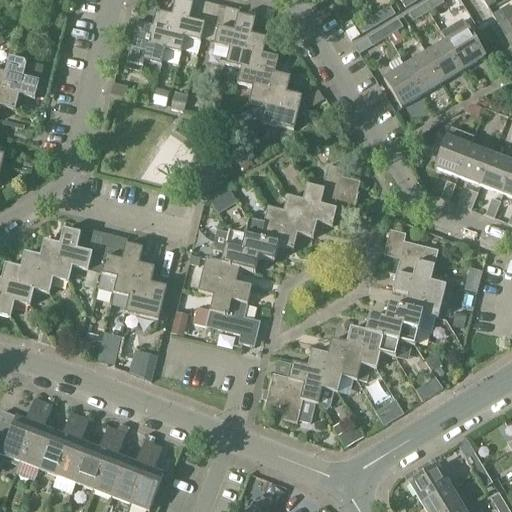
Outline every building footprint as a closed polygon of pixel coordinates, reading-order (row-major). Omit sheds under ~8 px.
[(176,1),(172,18),(174,18),(170,35),(184,40),(178,67),(182,53),(197,56),(205,27),(200,26),(206,3),(194,0),(193,5),(176,1)] [(421,0),(420,0),(404,0),(401,2),(406,10),(421,0)] [(433,0),(424,6),(429,14),(444,5),(441,0),(433,0)] [(495,0),(483,0),(489,9),(498,3),(495,0)] [(218,6),(206,3),(200,26),(205,27),(197,56),(198,56),(202,40),(215,43),(214,47),(229,51),(230,50),(246,54),(250,37),(251,38),(256,20),(239,16),(240,11),(229,9),(224,31),(212,28),(218,6)] [(229,9),(218,6),(212,28),(224,31),(229,9)] [(429,14),(424,6),(409,15),(414,23),(429,14)] [(508,22),(511,19),(511,11),(509,6),(501,11),(494,16),(501,27),(508,22)] [(375,18),(380,26),(395,16),(391,9),(390,8),(375,18)] [(156,14),(152,29),(154,30),(149,47),(166,50),(165,51),(162,64),(178,67),(184,40),(170,35),(174,18),(172,18),(156,14)] [(365,35),(380,26),(375,18),(360,27),(365,35)] [(354,28),(351,22),(344,26),(347,32),(354,28)] [(384,31),(389,39),(398,33),(404,29),(399,22),(384,31)] [(485,59),(467,29),(463,22),(441,35),(446,42),(464,71),(485,59)] [(511,27),(508,22),(501,27),(508,39),(511,35),(511,27)] [(145,63),(161,67),(162,64),(165,51),(166,50),(149,47),(154,30),(152,29),(142,27),(136,26),(128,59),(125,70),(142,74),(145,63)] [(347,32),(346,32),(351,41),(359,36),(354,28),(347,32)] [(373,48),(389,39),(384,31),(368,40),(373,48)] [(393,45),(402,40),(398,33),(389,39),(393,45)] [(230,50),(229,51),(225,66),(241,70),(242,69),(258,73),(262,56),(263,56),(267,41),(251,38),(250,37),(246,54),(230,50)] [(446,42),(426,54),(444,84),(464,71),(446,42)] [(444,84),(426,54),(405,66),(423,96),(444,84)] [(242,69),(241,70),(237,86),(252,90),(253,88),(270,92),(274,77),(274,76),(279,60),(263,56),(262,56),(258,73),(242,69)] [(9,59),(5,75),(6,75),(2,91),(18,96),(33,100),(42,68),(9,59)] [(390,65),(395,73),(384,79),(402,109),(423,96),(405,66),(404,67),(400,60),(390,65)] [(0,73),(0,107),(14,112),(18,96),(2,91),(6,75),(5,75),(0,73)] [(253,88),(252,90),(248,105),(265,109),(265,108),(281,113),(285,95),(286,95),(290,80),(274,76),(274,77),(270,92),(253,88)] [(115,88),(113,97),(124,100),(126,91),(115,88)] [(167,109),(170,93),(155,90),(152,106),(167,109)] [(175,95),(171,111),(185,113),(188,97),(175,95)] [(265,108),(265,109),(261,125),(294,133),(302,99),(286,95),(285,95),(281,113),(265,108)] [(224,99),(215,104),(220,113),(229,108),(224,99)] [(206,119),(209,105),(200,103),(197,118),(206,119)] [(464,113),(482,120),(486,111),(473,107),(464,113)] [(237,138),(227,120),(217,126),(227,144),(237,138)] [(435,169),(459,179),(471,146),(474,139),(450,129),(448,137),(447,139),(438,136),(430,155),(439,159),(435,169)] [(471,146),(459,179),(480,187),(493,155),(488,153),(471,146)] [(511,162),(493,155),(480,187),(504,196),(511,175),(511,162)] [(239,165),(239,166),(244,174),(260,164),(255,156),(239,165)] [(329,167),(323,191),(324,191),(321,208),(336,212),(353,216),(361,183),(343,179),(344,171),(329,167)] [(447,182),(440,199),(450,203),(456,185),(447,182)] [(307,187),(303,202),(304,203),(300,220),(317,224),(317,225),(332,228),(336,212),(321,208),(324,191),(323,191),(307,187)] [(469,190),(463,207),(471,210),(478,193),(469,190)] [(288,199),(284,215),(285,216),(281,232),(298,236),(313,239),(317,225),(317,224),(300,220),(304,203),(303,202),(288,199)] [(492,199),(485,216),(494,220),(501,203),(492,199)] [(268,211),(264,226),(266,227),(261,243),(278,247),(277,248),(294,251),(298,236),(281,232),(285,216),(284,215),(268,211)] [(249,222),(245,238),(246,238),(242,254),(259,258),(259,259),(275,263),(277,248),(278,247),(261,243),(266,227),(264,226),(249,222)] [(81,229),(80,235),(76,252),(87,255),(92,232),(81,229)] [(63,231),(59,246),(60,246),(56,264),(72,268),(72,269),(87,273),(101,276),(106,259),(98,258),(104,235),(92,232),(87,255),(76,252),(80,235),(63,231)] [(418,265),(434,269),(439,251),(405,243),(407,235),(391,231),(385,256),(402,260),(398,276),(415,279),(418,265)] [(246,238),(245,238),(230,234),(229,235),(217,233),(213,252),(225,254),(222,265),(222,266),(239,270),(239,271),(255,275),(259,259),(259,258),(242,254),(246,238)] [(106,259),(101,276),(98,292),(114,296),(118,280),(118,279),(133,283),(137,266),(138,267),(138,265),(142,250),(125,246),(122,263),(110,260),(116,238),(104,235),(98,258),(106,259)] [(127,240),(116,238),(110,260),(122,263),(125,246),(127,240)] [(43,242),(39,258),(41,259),(36,276),(52,280),(68,284),(72,269),(72,268),(56,264),(60,246),(59,246),(43,242)] [(24,254),(20,269),(21,270),(17,287),(33,291),(33,292),(49,296),(52,280),(36,276),(41,259),(39,258),(24,254)] [(192,258),(190,267),(199,270),(202,261),(192,258)] [(222,266),(222,265),(207,261),(199,294),(214,298),(216,299),(219,282),(236,286),(236,284),(239,271),(239,270),(222,266)] [(118,279),(118,280),(114,296),(128,299),(129,298),(145,302),(149,285),(150,286),(151,285),(155,270),(138,265),(138,267),(137,266),(133,283),(118,279)] [(415,279),(398,276),(394,291),(410,295),(426,299),(430,283),(431,283),(434,269),(418,265),(415,279)] [(4,266),(0,281),(2,281),(0,289),(0,299),(15,303),(14,305),(29,308),(33,292),(33,291),(17,287),(21,270),(20,269),(4,266)] [(482,274),(470,271),(468,281),(468,282),(480,285),(482,274)] [(0,289),(2,281),(0,281),(0,280),(0,317),(10,320),(14,305),(15,303),(0,299),(0,289)] [(197,310),(227,317),(231,301),(248,305),(252,287),(236,284),(236,286),(219,282),(216,299),(214,298),(211,313),(197,310)] [(410,295),(407,309),(406,311),(435,318),(440,319),(447,287),(431,283),(430,283),(426,299),(410,295)] [(129,298),(128,299),(124,315),(157,324),(166,289),(151,285),(150,286),(149,285),(145,302),(129,298)] [(227,317),(197,310),(193,327),(207,329),(239,337),(237,346),(254,350),(260,324),(244,320),(248,305),(231,301),(227,317)] [(400,343),(412,346),(416,347),(420,331),(431,334),(435,318),(406,311),(407,309),(390,305),(386,321),(386,323),(403,327),(400,343)] [(456,314),(452,329),(464,331),(467,317),(456,314)] [(371,317),(368,333),(367,334),(383,338),(379,355),(380,355),(396,359),(408,362),(412,346),(400,343),(403,327),(386,323),(386,321),(371,317)] [(352,329),(348,345),(347,346),(364,350),(361,366),(370,368),(377,370),(380,355),(379,355),(383,338),(367,334),(368,333),(352,329)] [(41,344),(53,348),(53,347),(44,332),(41,343),(41,344)] [(83,333),(73,334),(80,346),(83,333)] [(99,338),(88,336),(85,350),(95,352),(99,338)] [(329,355),(328,358),(344,362),(340,378),(341,378),(357,382),(367,384),(370,368),(361,366),(364,350),(347,346),(348,345),(332,341),(329,355)] [(313,352),(310,367),(309,370),(326,374),(321,390),(323,391),(334,393),(338,394),(341,378),(340,378),(344,362),(328,358),(329,355),(313,352)] [(435,355),(425,361),(432,374),(442,367),(435,355)] [(316,405),(318,405),(327,413),(330,409),(332,402),(334,393),(323,391),(321,390),(326,374),(309,370),(310,367),(293,363),(290,379),(289,381),(306,385),(302,402),(303,402),(316,405)] [(298,425),(298,423),(310,426),(311,424),(316,405),(303,402),(302,402),(306,385),(289,381),(290,379),(274,375),(266,409),(283,413),(281,421),(298,425)] [(0,458),(20,466),(42,407),(32,403),(24,424),(0,415),(0,458)] [(404,417),(396,404),(394,405),(381,413),(376,416),(384,429),(404,417)] [(42,407),(20,466),(38,473),(52,435),(43,432),(51,410),(42,407)] [(52,435),(38,473),(56,480),(78,421),(68,417),(60,438),(52,435)] [(87,424),(78,421),(56,480),(74,487),(88,449),(78,445),(87,424)] [(129,429),(121,426),(120,426),(118,434),(126,437),(129,430),(129,429)] [(347,450),(348,449),(363,440),(355,427),(345,434),(340,437),(347,450)] [(98,453),(88,449),(74,487),(93,494),(116,435),(106,432),(98,453)] [(124,438),(116,435),(93,494),(111,501),(126,463),(116,460),(124,438)] [(156,440),(146,437),(144,444),(153,447),(156,440)] [(134,466),(126,463),(111,501),(129,508),(151,449),(142,445),(134,466)] [(151,449),(129,508),(140,511),(148,511),(161,477),(153,474),(161,453),(151,449)] [(475,474),(476,473),(483,469),(474,454),(467,459),(466,459),(475,474)] [(421,507),(451,489),(438,468),(408,486),(421,507)] [(476,473),(475,474),(484,490),(492,485),(492,484),(483,469),(476,473)] [(451,489),(421,507),(424,511),(459,511),(464,509),(451,489)] [(491,501),(497,511),(506,511),(509,511),(499,496),(492,500),(491,501)]
